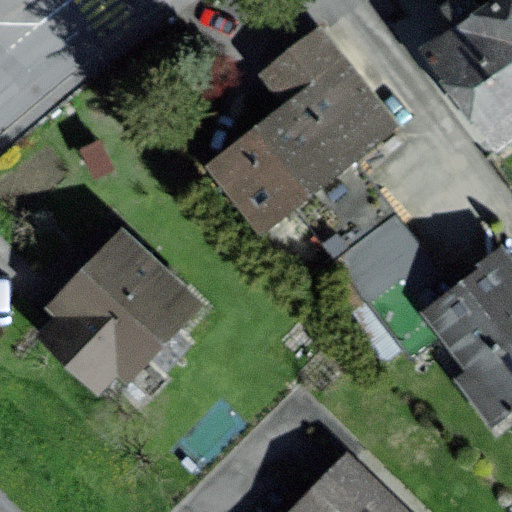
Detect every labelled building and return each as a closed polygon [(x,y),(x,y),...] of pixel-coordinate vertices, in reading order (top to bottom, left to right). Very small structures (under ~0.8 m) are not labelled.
[(511,147),(511,0),(496,0),(424,52),(500,156),(511,147)] [(396,126),(324,28),(265,70),(294,109),(218,165),(261,224),(396,126)] [(201,302),(122,229),(47,310),(65,327),(49,344),(103,393),(125,370),(132,377),(201,302)] [(511,416),(511,257),(508,253),(427,321),(471,374),(457,386),(495,431),(511,416)] [(403,511),(346,459),(297,511),(403,511)]
